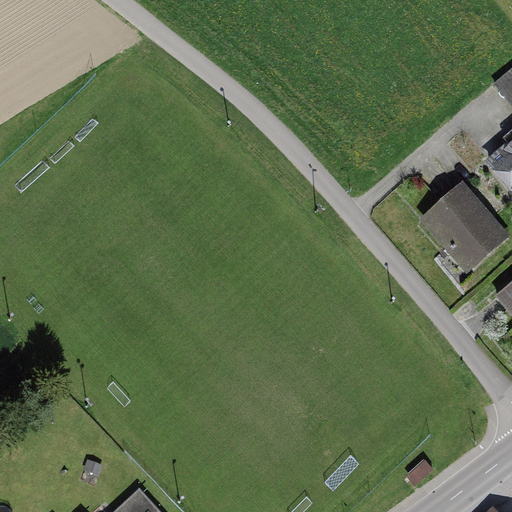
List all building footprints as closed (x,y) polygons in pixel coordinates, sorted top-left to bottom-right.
[(511,74),(495,89),(511,108),(511,74)] [(511,144),(489,164),(511,190),(511,144)] [(469,267),(502,238),(460,190),(423,222),(451,253),(455,250),(469,267)] [(511,283),(495,297),(511,317),(511,283)] [(417,485),(434,471),(426,462),(409,476),(417,485)] [(150,511),(137,498),(121,511),(150,511)]
